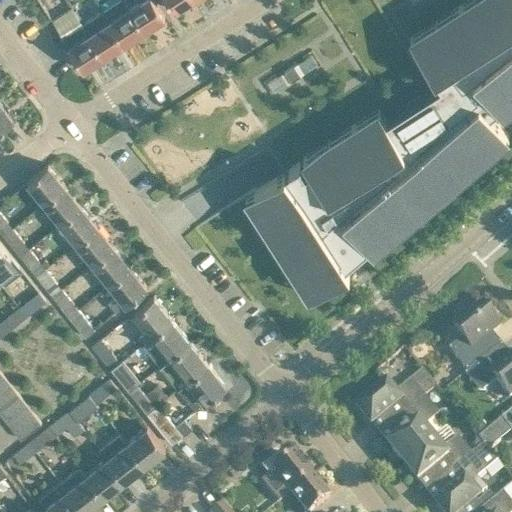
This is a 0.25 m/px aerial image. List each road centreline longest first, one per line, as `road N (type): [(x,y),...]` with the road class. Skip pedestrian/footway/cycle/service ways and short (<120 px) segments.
road 1 (residential): [(289,395),(70,126)]
road 2 (tertiary): [(289,395),(511,203)]
road 3 (residential): [(265,0),(70,126)]
road 4 (tertiary): [(142,511),(289,395)]
road 5 (residential): [(381,511),(289,395)]
